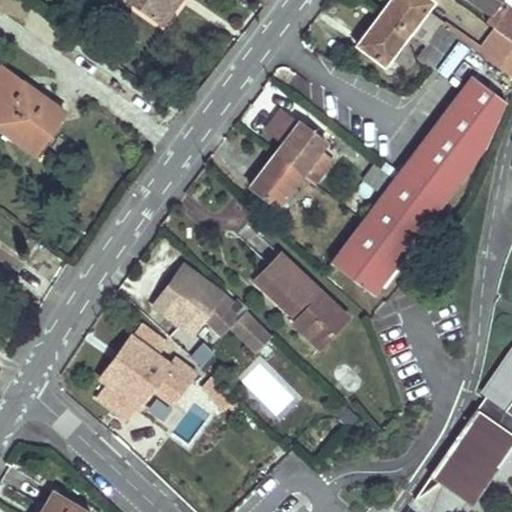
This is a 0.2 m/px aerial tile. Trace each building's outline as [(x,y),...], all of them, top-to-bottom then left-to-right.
[(128,0),(162,24),(179,0),(128,0)] [(431,0),(387,0),(379,12),(408,33),(431,0)] [(511,11),(500,2),(501,0),(472,0),(491,13),(487,19),(495,24),(511,36),(511,40),(511,41),(511,11)] [(384,64),(408,33),(379,12),(367,28),(371,31),(360,46),(384,64)] [(446,20),(441,25),(456,37),(511,76),(511,41),(511,40),(511,36),(495,24),(480,43),(446,20)] [(441,25),(426,46),(417,58),(432,69),(456,37),(441,25)] [(355,43),(360,46),(371,31),(367,28),(355,43)] [(117,53),(133,63),(143,46),(127,37),(117,53)] [(63,110),(1,65),(0,66),(0,127),(33,152),(63,110)] [(490,135),(506,99),(472,74),(406,165),(396,157),(386,170),(394,176),(383,191),(374,203),(362,219),(331,260),(374,292),(422,228),(437,208),(490,135)] [(292,137),(302,124),(297,120),(288,133),(292,137)] [(273,153),(301,174),(309,180),(328,155),(320,149),(325,141),(302,124),(292,137),(288,133),(273,153)] [(266,172),(254,187),(277,204),(283,197),(291,204),(301,191),(292,185),(301,174),(273,153),(261,168),(266,172)] [(394,176),(386,170),(376,162),(365,178),(375,186),(383,191),(394,176)] [(266,172),(261,168),(250,184),(254,187),(266,172)] [(366,197),(374,203),(383,191),(375,186),(366,197)] [(279,254),(260,273),(303,315),(296,321),(295,323),(319,346),(346,318),(279,254)] [(183,263),(154,305),(193,332),(222,290),(183,263)] [(260,273),(254,280),(296,321),(303,315),(260,273)] [(243,311),(236,305),(224,318),(231,324),(243,311)] [(243,311),(231,324),(245,337),(250,331),(264,345),(271,337),(243,311)] [(95,397),(121,417),(133,401),(139,405),(153,388),(171,402),(194,372),(175,357),(171,362),(157,351),(165,341),(141,323),(99,377),(107,383),(95,397)] [(511,343),(480,389),(487,394),(511,357),(511,343)] [(511,357),(487,394),(462,430),(485,445),(500,424),(511,431),(511,445),(504,457),(511,463),(511,357)] [(275,416),(296,396),(261,361),(240,382),(275,416)] [(200,387),(209,396),(223,408),(227,403),(231,407),(235,402),(218,386),(217,385),(217,384),(210,377),(200,387)] [(133,401),(121,417),(126,421),(139,405),(133,401)] [(462,430),(432,474),(472,503),(499,464),(504,457),(511,445),(511,431),(500,424),(485,445),(462,430)] [(511,463),(504,457),(499,464),(511,473),(511,463)] [(40,511),(85,511),(53,492),(40,511)]
